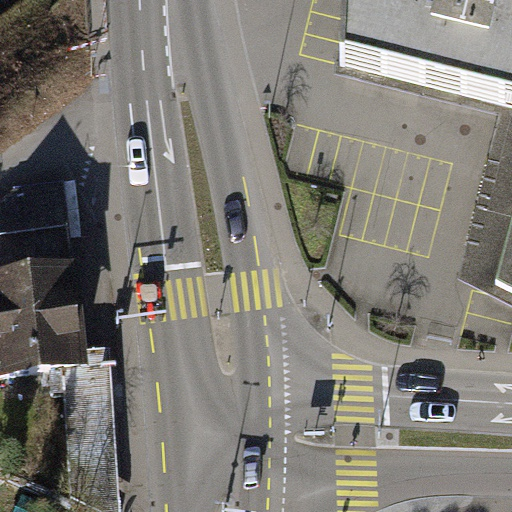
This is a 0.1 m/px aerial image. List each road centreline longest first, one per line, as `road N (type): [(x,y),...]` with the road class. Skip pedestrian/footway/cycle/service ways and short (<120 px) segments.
road 1 (primary): [(227,435),(169,95)]
road 2 (primary): [(511,405),(289,394),(227,435)]
road 3 (primary): [(227,435),(286,466),(511,471)]
road 4 (residential): [(169,95),(73,140),(0,194)]
